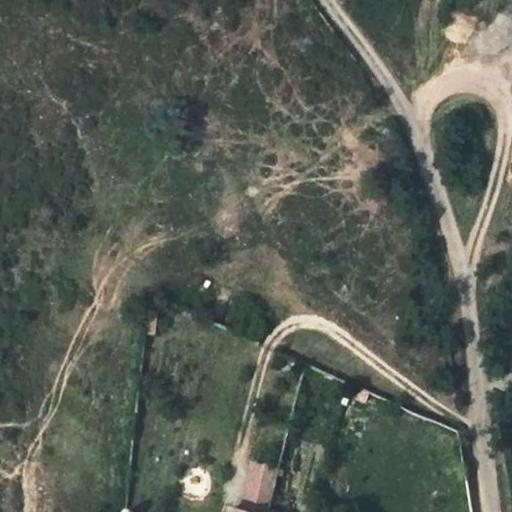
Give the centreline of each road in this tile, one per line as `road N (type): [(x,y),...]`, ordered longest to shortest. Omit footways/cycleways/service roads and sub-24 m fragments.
road 1 (track): [(327,0),(406,107),(461,264),(480,394)]
road 2 (residential): [(480,394),(502,511)]
